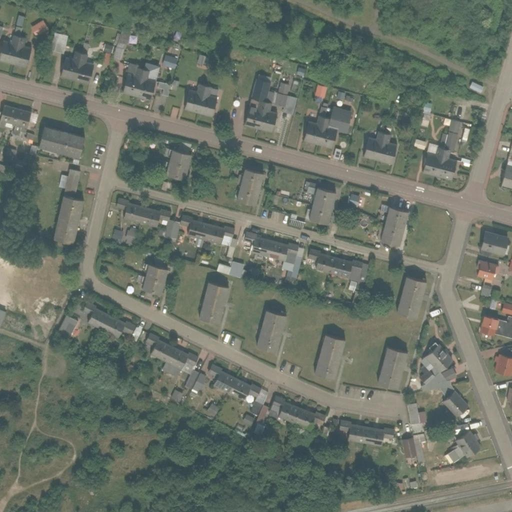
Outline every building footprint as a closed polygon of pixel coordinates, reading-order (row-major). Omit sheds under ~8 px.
[(14,24),(12,34),(20,36),(22,25),(14,24)] [(39,28),(27,36),(32,44),(44,37),(39,28)] [(51,42),(46,58),(60,62),(64,49),(66,49),(68,44),(63,43),(62,45),(51,42)] [(0,49),(0,71),(23,78),(28,57),(20,55),(22,47),(8,43),(6,51),(0,49)] [(112,56),(101,53),(99,60),(102,61),(110,63),(112,56)] [(110,63),(109,65),(118,68),(121,56),(112,54),(110,63)] [(59,65),(54,87),(85,94),(90,72),(81,70),(82,62),(70,59),(68,67),(59,65)] [(102,61),(98,72),(106,74),(109,65),(110,63),(102,61)] [(165,64),(163,72),(173,74),(175,67),(165,64)] [(121,80),(116,101),(147,109),(153,89),(144,87),(146,79),(133,75),(131,83),(121,80)] [(255,101),(263,103),(266,93),(268,84),(254,80),(249,99),(255,101)] [(471,89),(483,96),(487,88),(475,82),(471,89)] [(187,91),(182,111),(211,119),(217,98),(208,96),(211,88),(197,84),(195,93),(187,91)] [(280,84),(277,95),(285,97),(288,86),(280,84)] [(325,89),(316,87),(314,97),(323,99),(325,89)] [(266,93),(263,103),(271,105),(273,95),(266,93)] [(277,95),(274,107),(283,109),(282,114),(292,116),(296,100),(285,97),(277,95)] [(245,106),(240,129),(271,136),(276,114),(269,112),(271,105),(263,103),(255,101),(254,108),(245,106)] [(2,107),(0,114),(0,130),(11,133),(13,126),(16,111),(2,107)] [(326,120),(324,127),(343,132),(349,113),(330,107),(326,120)] [(16,111),(13,126),(27,129),(30,114),(16,111)] [(335,132),(324,129),(324,127),(326,120),(317,118),(315,126),(308,124),(302,142),(329,150),(335,132)] [(450,120),(447,132),(456,134),(459,122),(450,120)] [(27,129),(13,126),(11,133),(10,138),(24,141),(27,129)] [(40,128),(34,150),(79,162),(84,140),(40,128)] [(364,141),(360,159),(389,166),(394,146),(387,144),(390,135),(376,131),(373,143),(364,141)] [(447,132),(443,150),(452,152),(456,134),(447,132)] [(428,148),(429,141),(417,139),(416,146),(428,148)] [(426,152),(420,172),(449,180),(454,162),(445,160),(447,151),(443,150),(437,148),(435,155),(426,152)] [(188,163),(166,157),(159,184),(181,190),(188,163)] [(505,166),(502,166),(496,189),(511,192),(511,163),(506,162),(505,166)] [(79,173),(68,170),(66,178),(63,189),(62,197),(73,199),(79,173)] [(264,176),(245,172),(237,204),(256,208),(264,176)] [(334,194),(317,190),(308,222),(325,227),(334,194)] [(83,203),(59,197),(49,241),(73,246),(83,203)] [(127,204),(117,201),(114,212),(123,214),(121,222),(156,231),(158,223),(166,225),(168,225),(168,223),(170,215),(158,212),(158,215),(126,206),(127,204)] [(406,213),(388,208),(379,241),(397,246),(406,213)] [(190,221),(181,218),(178,227),(186,229),(183,241),(220,250),(222,239),(230,241),(233,231),(222,229),(222,231),(190,223),(190,221)] [(178,226),(168,223),(168,225),(166,225),(163,239),(175,242),(178,227),(178,226)] [(115,237),(124,239),(127,230),(117,228),(115,237)] [(137,236),(127,233),(125,242),(135,244),(137,236)] [(509,239),(485,233),(481,252),(505,257),(509,239)] [(245,234),(243,244),(250,246),(249,253),(286,262),(285,269),(291,271),(297,249),(288,246),(287,249),(254,241),(255,237),(245,234)] [(308,251),(304,265),(312,267),(311,272),(347,282),(350,272),(358,274),(360,266),(361,265),(351,263),(351,265),(318,257),(319,253),(308,251)] [(221,262),(219,271),(243,276),(246,263),(234,261),(234,265),(221,262)] [(497,267),(480,263),(477,277),(494,281),(497,267)] [(369,268),(360,266),(358,274),(355,287),(364,289),(369,268)] [(165,272),(143,267),(138,293),(160,298),(165,272)] [(423,288),(400,283),(391,320),(414,325),(423,288)] [(227,289),(206,284),(198,318),(219,323),(227,289)] [(490,289),(481,287),(479,297),(488,299),(490,289)] [(84,304),(79,314),(85,317),(81,325),(117,343),(122,334),(130,338),(135,327),(124,321),(122,324),(84,304)] [(511,306),(502,304),(500,313),(511,316),(511,306)] [(276,352),(286,318),(265,312),(255,346),(276,352)] [(64,316),(56,333),(68,339),(76,323),(64,316)] [(498,323),(481,318),(478,329),(481,330),(480,335),(494,339),(494,337),(498,323)] [(506,325),(498,323),(494,337),(511,341),(511,320),(507,319),(506,325)] [(148,335),(144,344),(151,347),(147,356),(163,363),(159,372),(176,379),(179,371),(183,364),(192,368),(197,358),(186,353),(185,355),(153,341),(154,338),(148,335)] [(344,341),(323,336),(314,374),(334,379),(344,341)] [(437,343),(422,357),(422,360),(436,375),(439,373),(452,360),(437,343)] [(406,354),(387,348),(377,384),(396,389),(406,354)] [(511,368),(511,359),(496,355),(492,373),(509,378),(511,368)] [(436,375),(422,360),(422,361),(425,365),(422,368),(426,373),(419,379),(424,384),(420,384),(421,392),(451,387),(450,379),(445,380),(439,373),(436,375)] [(210,367),(207,375),(214,378),(209,388),(243,404),(247,395),(255,399),(259,390),(249,385),(248,387),(218,373),(219,371),(210,367)] [(203,376),(191,370),(183,386),(196,392),(203,376)] [(454,390),(442,402),(455,416),(468,405),(454,390)] [(173,391),(169,400),(177,403),(181,395),(173,391)] [(275,398),(272,405),(278,408),(274,418),(309,432),(312,423),(320,426),(324,417),(313,413),(312,415),(282,404),(283,401),(275,398)] [(267,409),(253,402),(248,414),(262,420),(267,409)] [(418,402),(407,404),(411,425),(427,423),(425,413),(420,413),(418,402)] [(210,405),(204,413),(213,419),(219,411),(210,405)] [(272,405),(271,405),(264,421),(271,424),(274,418),(278,408),(272,405)] [(340,419),(338,429),(346,430),(344,441),(382,447),(384,438),(393,439),(395,428),(384,427),(383,429),(350,423),(350,421),(340,419)] [(470,430),(454,441),(466,457),(480,447),(476,440),(478,438),(475,434),(473,435),(470,430)] [(413,437),(414,442),(422,441),(425,440),(424,433),(412,435),(413,437)] [(413,437),(402,439),(405,457),(416,455),(414,442),(413,437)] [(422,441),(414,442),(416,455),(418,463),(426,462),(422,441)]
